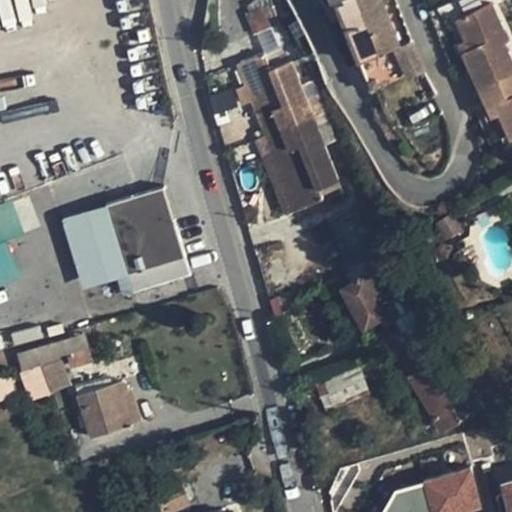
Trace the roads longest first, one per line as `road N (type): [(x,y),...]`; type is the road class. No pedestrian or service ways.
road 1 (residential): [(305,511),(167,0)]
road 2 (residential): [(295,0),(396,176),(445,189),(465,165),(465,132),(410,0)]
